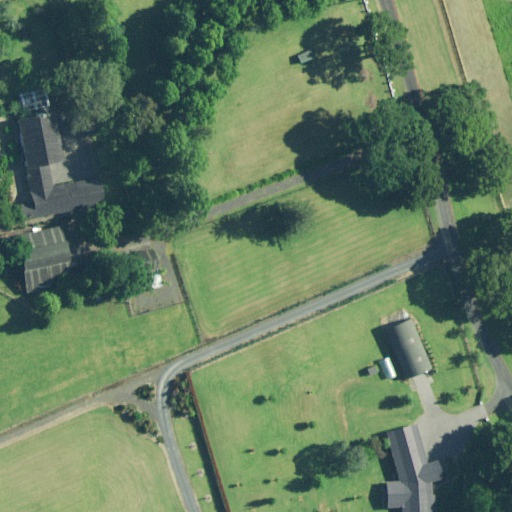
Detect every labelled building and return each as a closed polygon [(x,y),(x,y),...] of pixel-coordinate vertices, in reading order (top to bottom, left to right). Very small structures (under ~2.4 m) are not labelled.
[(313,48),(294,54),(297,63),(316,57),(313,48)] [(58,145),(62,144),(56,112),(15,119),(23,169),(61,162),(58,145)] [(23,173),(27,192),(29,202),(17,204),(20,222),(104,205),(99,177),(51,187),(48,169),(23,173)] [(26,294),(42,291),(40,285),(73,279),(62,224),(14,234),(26,294)] [(161,285),(150,249),(122,257),(133,293),(161,285)] [(411,317),(383,328),(404,381),(433,369),(411,317)] [(433,494),(433,476),(400,477),(400,511),(467,511),(466,471),(443,472),(443,493),(433,494)]
